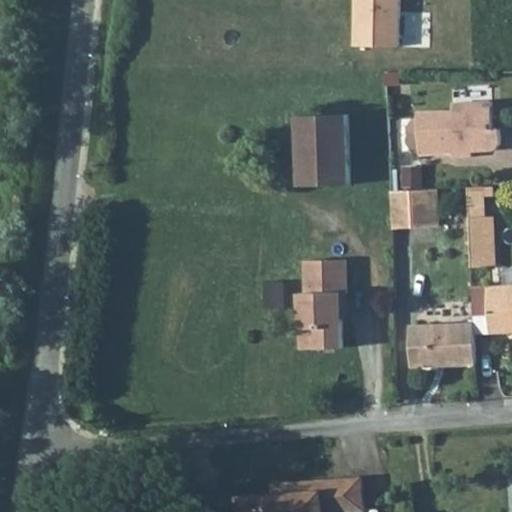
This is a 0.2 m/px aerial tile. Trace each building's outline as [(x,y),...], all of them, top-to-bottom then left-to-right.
[(400,0),(351,0),(350,48),(399,50),(400,0)] [(493,129),(492,101),(453,103),(453,111),(417,112),(420,154),(453,153),(459,152),(459,150),(465,149),(466,152),(472,151),(492,150),(496,149),(498,147),(500,143),(500,140),(500,128),(493,129)] [(351,185),(349,114),(299,116),(301,186),(351,185)] [(453,153),(453,158),(473,156),(472,151),(466,152),(465,149),(459,150),(459,152),(453,153)] [(483,187),(468,187),(470,217),(485,217),(483,187)] [(435,189),(392,191),(392,226),(437,224),(435,189)] [(492,266),(490,216),(485,217),(470,217),(472,267),(492,266)] [(348,293),(347,259),(307,260),(308,293),(302,293),(303,349),(344,348),(343,318),(342,293),(348,293)] [(511,284),(488,286),(490,333),(511,332),(511,331),(511,284)] [(477,364),(475,323),(410,326),(412,367),(436,366),(435,361),(443,361),(443,365),(477,364)] [(345,511),(364,510),(362,478),(288,484),(288,494),(273,495),(236,497),(237,511),(345,511)] [(288,484),(273,485),(273,495),(288,494),(288,484)]
